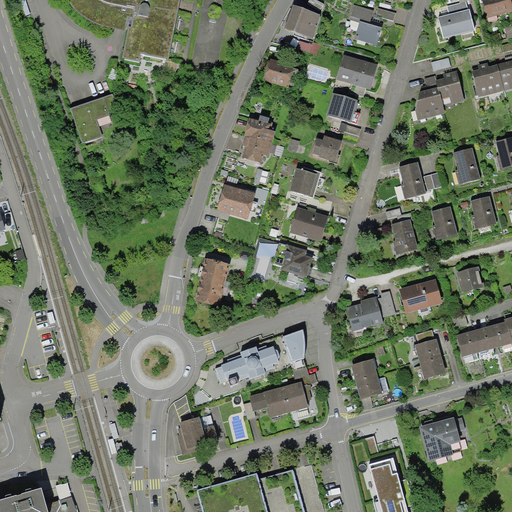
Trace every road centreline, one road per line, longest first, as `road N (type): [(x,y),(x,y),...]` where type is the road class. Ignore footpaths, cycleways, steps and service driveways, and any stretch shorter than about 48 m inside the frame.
road 1 (residential): [(281,0),(193,215),(165,335)]
road 2 (secondary): [(0,36),(84,275),(137,343)]
road 3 (residential): [(421,0),(336,291)]
road 4 (residential): [(10,188),(35,270),(13,351),(12,403)]
road 5 (residential): [(337,426),(511,377)]
road 6 (residential): [(336,291),(511,246)]
road 7 (residential): [(175,471),(337,426)]
road 8 (residential): [(184,354),(321,311)]
road 9 (residential): [(12,403),(132,371)]
road 10 (secondary): [(152,389),(149,511)]
